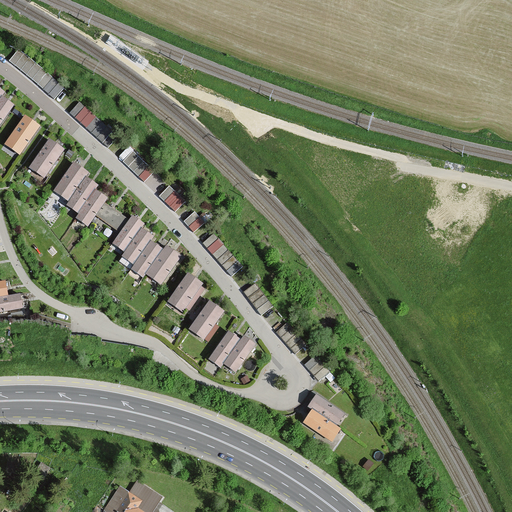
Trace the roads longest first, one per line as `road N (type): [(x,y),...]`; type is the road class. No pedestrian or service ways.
road 1 (residential): [(0,218),(16,265),(35,290),(156,346),(197,377),(255,395),(278,357),(270,336),(161,211),(0,68)]
road 2 (primary): [(0,401),(84,404),(167,420),(278,469),(337,511)]
